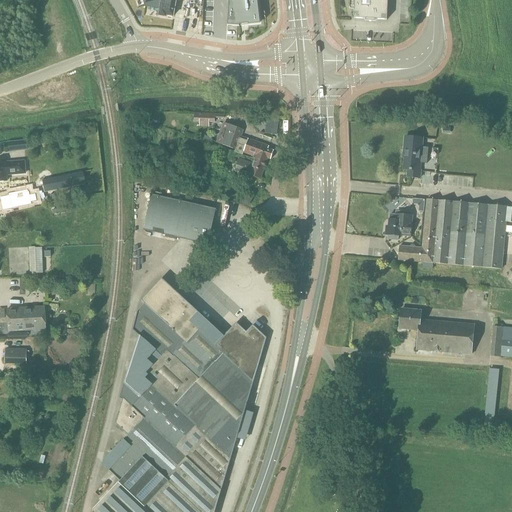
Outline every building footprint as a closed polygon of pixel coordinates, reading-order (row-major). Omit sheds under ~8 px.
[(150,0),(145,7),(160,9),(159,16),(166,17),(167,16),(173,17),(176,0),(150,0)] [(257,0),(229,0),(227,26),(239,27),(239,25),(248,25),(248,26),(260,25),(257,0)] [(350,0),(351,8),(355,8),(354,18),(387,20),(388,0),(350,0)] [(243,130),(228,124),(222,139),(227,140),(225,146),(236,150),(235,152),(236,152),(243,155),(244,152),(254,156),(254,158),(256,159),(257,156),(267,159),(267,158),(271,159),(274,151),(269,149),(269,146),(241,137),(243,130)] [(405,137),(403,157),(405,158),(403,170),(407,170),(406,177),(421,179),(421,170),(419,170),(420,163),(426,163),(428,148),(422,147),(422,138),(405,137)] [(27,150),(26,141),(15,142),(16,151),(27,150)] [(217,156),(219,148),(211,145),(208,153),(217,156)] [(236,152),(235,152),(227,149),(224,159),(232,162),(236,152)] [(260,179),(267,159),(257,156),(256,159),(254,164),(239,158),(235,169),(250,174),(250,175),(260,179)] [(6,162),(0,162),(0,182),(7,181),(6,173),(9,173),(9,175),(21,174),(21,178),(33,177),(33,168),(25,168),(24,162),(9,163),(9,164),(7,164),(6,162)] [(85,184),(82,172),(53,178),(55,188),(68,185),(68,187),(85,184)] [(9,196),(0,197),(3,211),(32,205),(32,202),(37,201),(36,194),(30,195),(29,191),(29,192),(28,190),(9,194),(9,196)] [(215,209),(152,195),(144,230),(207,245),(215,209)] [(247,196),(243,203),(248,206),(252,198),(247,196)] [(399,246),(398,260),(502,270),(508,206),(427,199),(422,248),(399,246)] [(388,239),(398,240),(399,236),(400,236),(411,237),(412,216),(390,214),(389,227),(387,227),(386,235),(388,235),(388,239)] [(94,510),(93,511),(214,511),(240,428),(248,431),(253,413),(246,411),(267,339),(253,326),(247,333),(236,324),(221,340),(217,336),(221,332),(162,279),(142,300),(146,303),(138,311),(133,331),(140,337),(120,399),(124,400),(116,424),(129,436),(105,462),(104,466),(121,481),(94,510)] [(62,286),(52,286),(52,295),(62,295),(62,286)] [(478,289),(477,297),(484,297),(483,302),(484,302),(484,307),(486,307),(487,290),(478,289)] [(47,332),(46,308),(8,310),(9,332),(34,331),(34,333),(47,332)] [(421,311),(401,309),(400,328),(418,330),(416,350),(472,355),(475,324),(420,320),(421,311)] [(503,327),(494,326),(491,356),(501,357),(511,357),(511,327),(504,327),(503,327)] [(6,350),(6,362),(26,362),(26,350),(6,350)] [(489,368),(483,425),(494,426),(500,370),(489,368)]
